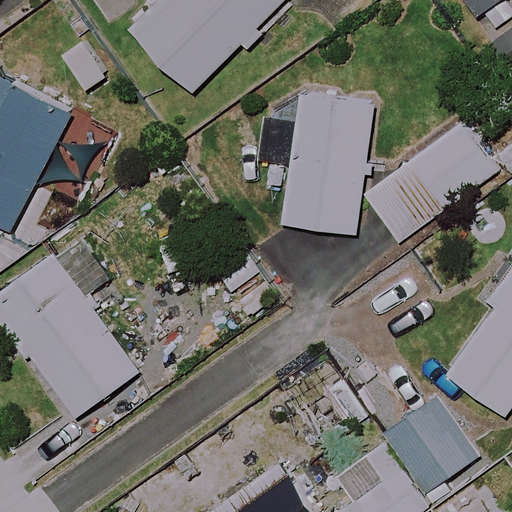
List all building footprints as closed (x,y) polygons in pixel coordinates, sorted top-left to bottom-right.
[(196,91),(239,48),(246,55),(272,29),(265,22),(286,0),(160,0),(132,28),(196,91)] [(499,0),(468,0),(478,14),(499,0)] [(0,88),(0,238),(4,231),(12,235),(77,114),(68,110),(6,77),(0,88)] [(301,93),(297,121),(269,118),(263,162),(292,166),(285,223),(360,232),(376,103),(301,93)] [(464,122),(371,192),(407,240),(500,171),(464,122)] [(112,275),(80,233),(0,294),(0,309),(81,416),(143,369),(87,294),(112,275)] [(511,406),(511,264),(489,296),(499,304),(450,371),(507,414),(511,406)] [(381,436),(425,495),(483,453),(440,394),(381,436)] [(425,495),(381,436),(333,471),(353,499),(334,511),(420,511),(431,504),(425,495)] [(315,511),(281,463),(210,511),(315,511)]
